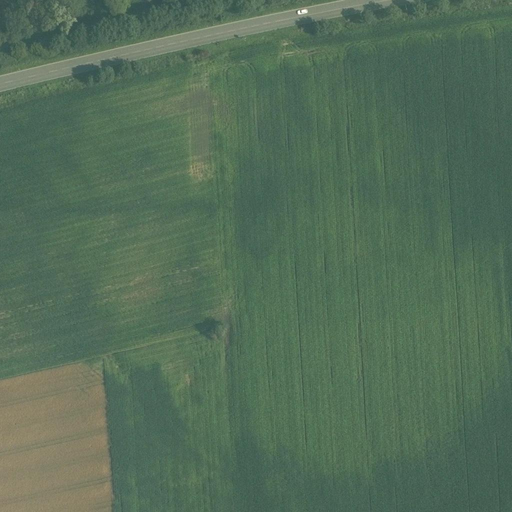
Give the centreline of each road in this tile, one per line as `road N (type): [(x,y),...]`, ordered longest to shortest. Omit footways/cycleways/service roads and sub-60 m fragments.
road 1 (primary): [(400,0),(0,84)]
road 2 (unclassified): [(218,0),(77,32)]
